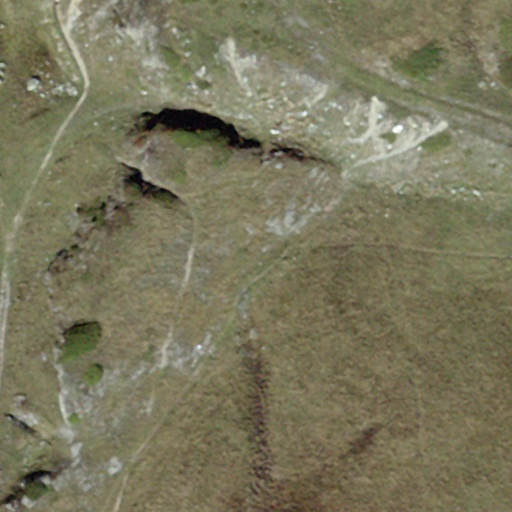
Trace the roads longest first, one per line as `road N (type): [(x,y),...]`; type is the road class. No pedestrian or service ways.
road 1 (track): [(511,141),(371,85)]
road 2 (track): [(371,85),(276,0)]
